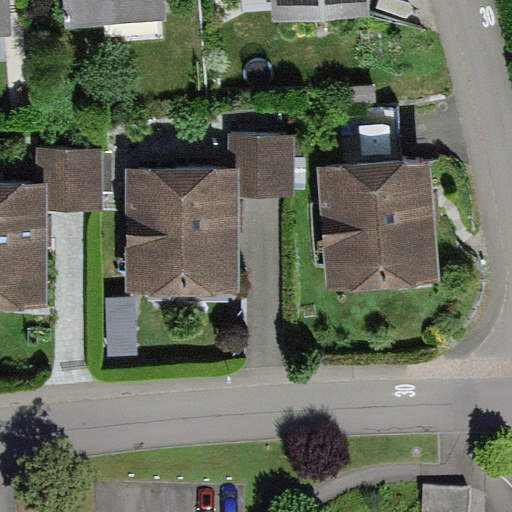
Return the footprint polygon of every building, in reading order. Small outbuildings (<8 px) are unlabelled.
[(26,0),(0,0),(0,38),(29,37),(26,0)] [(183,0),(72,0),(75,28),(185,20),(183,0)] [(384,0),(283,0),(285,21),(385,14),(384,0)] [(340,164),(318,165),(326,293),(440,286),(431,159),(405,161),(402,109),(337,113),(340,164)] [(233,169),(128,171),(127,299),(139,299),(242,298),(241,197),(295,196),(294,134),(233,134),(233,169)] [(39,187),(0,187),(0,307),(47,308),(47,210),(101,210),(101,149),(39,149),(39,187)] [(140,359),(139,299),(127,299),(106,299),(107,359),(140,359)]
